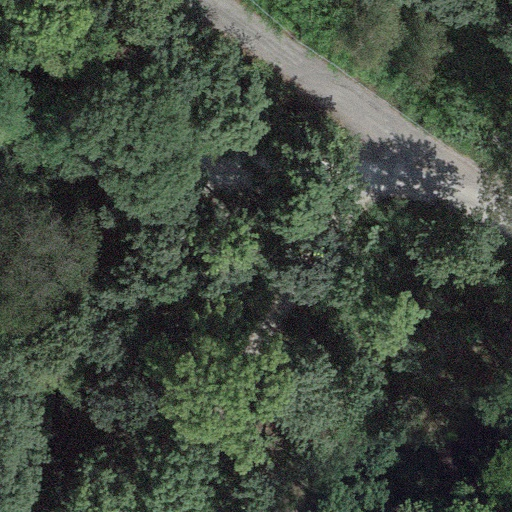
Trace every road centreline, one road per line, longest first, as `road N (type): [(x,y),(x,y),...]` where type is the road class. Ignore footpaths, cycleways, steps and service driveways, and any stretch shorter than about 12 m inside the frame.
road 1 (track): [(187,511),(364,173)]
road 2 (track): [(0,120),(84,146),(233,172),(364,173)]
road 3 (unclassified): [(364,173),(208,0)]
road 4 (residential): [(511,232),(364,173)]
